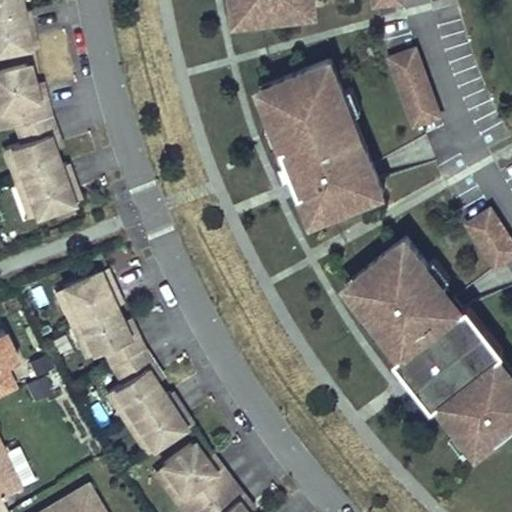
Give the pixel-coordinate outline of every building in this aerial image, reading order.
[(0,0),(0,10),(17,7),(15,0),(0,0)] [(231,0),(234,18),(250,15),(248,0),(231,0)] [(248,0),(250,15),(312,8),(311,0),(248,0)] [(30,36),(24,5),(17,7),(0,10),(0,49),(24,45),(23,38),(30,36)] [(30,36),(23,38),(24,45),(32,43),(30,36)] [(436,111),(411,45),(387,54),(412,120),(436,111)] [(328,55),(268,79),(279,107),(266,112),(295,186),(297,190),(310,185),(321,213),(380,189),(364,147),(357,149),(345,119),(352,116),(328,55)] [(0,121),(11,119),(45,110),(39,89),(31,91),(28,79),(24,60),(0,66),(0,121)] [(39,89),(36,77),(28,79),(31,91),(39,89)] [(268,79),(255,84),(266,112),(279,107),(268,79)] [(51,127),(45,110),(11,119),(17,136),(0,143),(0,144),(5,158),(12,156),(19,174),(36,168),(55,161),(49,145),(43,129),(51,127)] [(352,116),(345,119),(357,149),(364,147),(352,116)] [(51,127),(43,129),(49,145),(57,143),(51,127)] [(12,156),(5,158),(12,176),(19,174),(12,156)] [(73,188),(62,158),(36,168),(19,174),(12,176),(18,193),(25,190),(32,211),(68,198),(66,190),(73,188)] [(310,185),(297,190),(308,218),(321,213),(310,185)] [(73,188),(66,190),(68,198),(75,195),(73,188)] [(25,190),(18,193),(25,213),(32,211),(25,190)] [(500,225),(487,205),(465,220),(477,239),(500,225)] [(511,248),(511,244),(500,225),(477,239),(492,261),(511,248)] [(379,327),(382,331),(386,328),(402,348),(401,348),(438,396),(455,417),(452,421),(455,425),(471,444),(474,449),(493,434),(495,435),(511,421),(511,372),(510,375),(493,353),(457,307),(454,305),(439,286),(443,283),(440,279),(424,259),(402,232),(353,271),(371,294),(360,304),(363,307),(379,327)] [(101,263),(94,266),(97,273),(104,269),(101,263)] [(110,301),(117,298),(104,269),(97,273),(94,266),(59,281),(68,301),(61,305),(68,319),(110,301)] [(371,294),(353,271),(341,280),(360,304),(371,294)] [(59,281),(53,284),(61,305),(68,301),(59,281)] [(501,347),(464,301),(460,305),(443,283),(439,286),(454,305),(457,307),(493,353),(501,347)] [(117,315),(110,301),(75,317),(83,334),(76,337),(83,351),(100,343),(109,361),(139,344),(132,328),(124,331),(117,315)] [(124,312),(117,315),(124,331),(132,328),(124,312)] [(83,334),(75,317),(68,319),(76,337),(83,334)] [(0,388),(12,383),(1,361),(13,355),(0,327),(0,388)] [(402,348),(386,328),(382,331),(397,351),(399,349),(401,348),(402,348)] [(149,358),(139,344),(109,361),(119,377),(104,387),(112,400),(118,395),(129,411),(161,390),(151,376),(142,363),(149,358)] [(412,380),(430,403),(438,396),(401,348),(399,349),(397,351),(392,355),(412,380)] [(149,358),(142,363),(151,376),(158,371),(149,358)] [(59,371),(27,375),(30,395),(61,391),(59,371)] [(184,412),(167,387),(129,411),(123,416),(132,429),(138,425),(150,443),(182,422),(178,416),(184,412)] [(118,395),(112,400),(123,416),(129,411),(118,395)] [(184,412),(178,416),(182,422),(188,418),(184,412)] [(150,443),(138,425),(132,429),(144,448),(150,443)] [(201,451),(189,436),(159,459),(170,473),(162,479),(183,507),(200,495),(228,474),(215,456),(208,461),(201,451)] [(0,490),(17,482),(1,448),(0,446),(0,490)] [(207,446),(201,451),(208,461),(215,456),(207,446)] [(159,459),(151,465),(162,479),(170,473),(159,459)] [(205,511),(247,511),(244,507),(233,494),(240,489),(228,475),(228,474),(200,495),(210,509),(205,511)] [(102,511),(83,479),(27,511),(102,511)] [(240,489),(233,494),(244,507),(250,502),(240,489)]
